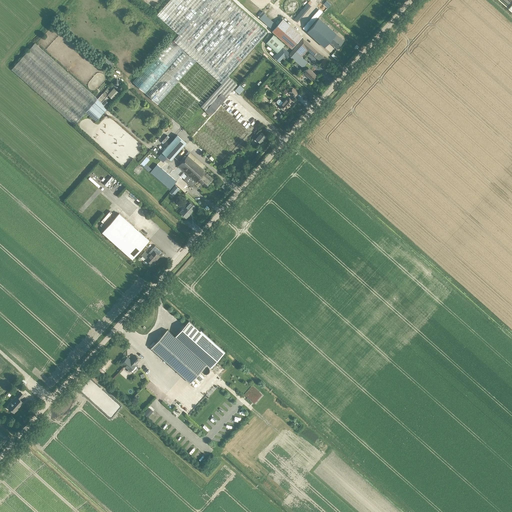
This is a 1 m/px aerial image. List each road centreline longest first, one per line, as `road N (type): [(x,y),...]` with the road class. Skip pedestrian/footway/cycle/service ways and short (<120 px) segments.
road 1 (tertiary): [(0,457),(411,0)]
road 2 (unknown): [(240,189),(196,150),(181,157),(178,175),(218,213)]
road 3 (unknown): [(320,100),(267,52),(269,29),(237,0)]
